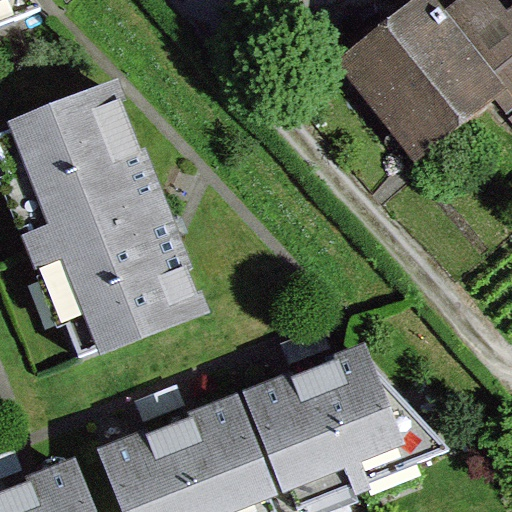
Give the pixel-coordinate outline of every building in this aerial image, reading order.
[(29,0),(0,0),(0,33),(37,19),(29,0)] [(511,0),(479,0),(376,76),(444,168),(511,117),(511,0)] [(111,105),(0,147),(0,164),(81,377),(197,334),(111,105)] [(428,454),(365,365),(300,391),(339,489),(428,454)] [(281,511),(339,489),(300,391),(236,416),(274,511),(281,511)] [(274,511),(236,416),(171,442),(199,511),(274,511)] [(199,511),(171,442),(107,467),(124,511),(199,511)] [(81,511),(70,483),(3,510),(3,511),(81,511)]
